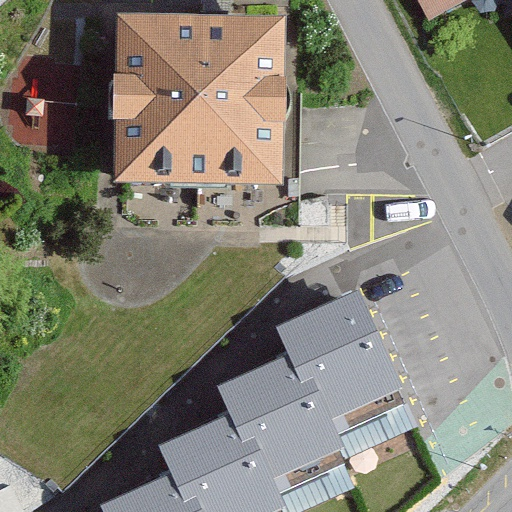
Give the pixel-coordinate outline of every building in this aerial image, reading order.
[(419,0),(430,22),(472,0),(419,0)] [(286,181),(285,17),(114,18),(110,180),(286,181)] [(429,400),(374,260),(294,293),(302,324),(344,437),(429,400)] [(344,437),(302,324),(220,370),(230,391),(272,511),(282,511),(359,470),(344,437)] [(272,511),(230,391),(144,433),(153,464),(170,511),(272,511)] [(170,511),(153,464),(74,509),(75,511),(170,511)]
